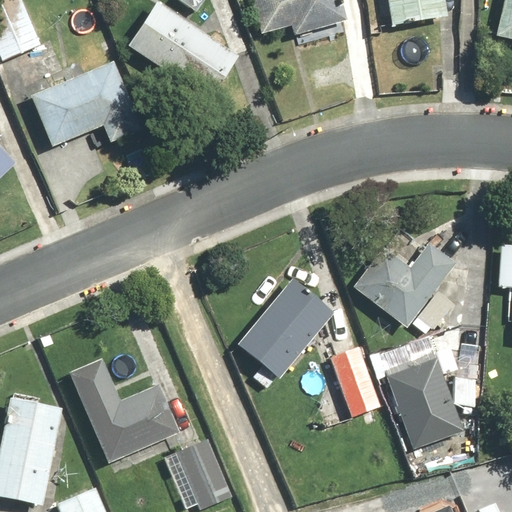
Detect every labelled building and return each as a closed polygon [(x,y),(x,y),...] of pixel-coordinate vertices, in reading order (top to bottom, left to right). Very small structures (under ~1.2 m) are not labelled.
[(17,0),(0,0),(0,60),(37,44),(17,0)] [(174,0),(194,14),(204,0),(174,0)] [(340,21),(334,0),(243,0),(253,36),(285,27),(288,36),(340,21)] [(381,0),(386,27),(441,18),(438,0),(381,0)] [(511,0),(497,0),(489,39),(511,43),(511,0)] [(149,4),(119,49),(201,103),(231,58),(149,4)] [(107,63),(24,97),(45,148),(96,128),(104,147),(135,134),(107,63)] [(0,151),(0,172),(11,163),(0,151)] [(375,249),(344,289),(398,331),(450,265),(422,244),(402,270),(375,249)] [(511,246),(495,245),(492,289),(511,291),(508,341),(511,340),(511,246)] [(272,382),(325,315),(282,280),(228,348),(272,382)] [(475,346),(455,345),(449,405),(469,407),(475,346)] [(357,349),(326,360),(347,420),(378,409),(357,349)] [(96,357),(61,372),(101,466),(173,435),(152,386),(115,401),(96,357)] [(431,359),(379,377),(405,452),(457,434),(431,359)] [(0,501),(36,508),(54,411),(2,401),(0,411),(0,501)] [(207,440),(158,459),(179,511),(189,511),(230,496),(207,440)] [(103,511),(93,489),(52,508),(53,511),(103,511)]
